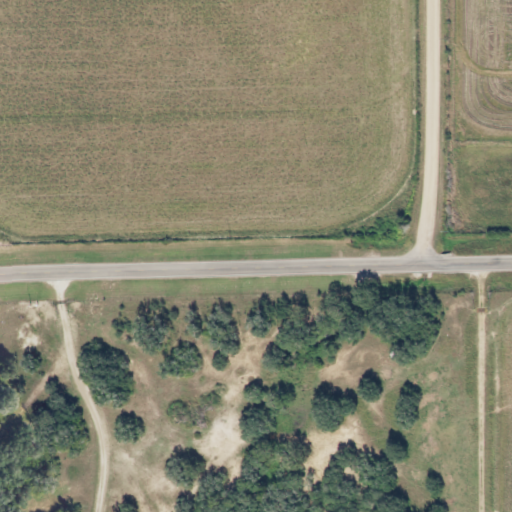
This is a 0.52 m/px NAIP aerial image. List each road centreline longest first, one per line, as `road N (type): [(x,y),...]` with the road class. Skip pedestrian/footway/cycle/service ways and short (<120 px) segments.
road 1 (secondary): [(0,275),(511,262)]
road 2 (residential): [(429,0),(430,263)]
